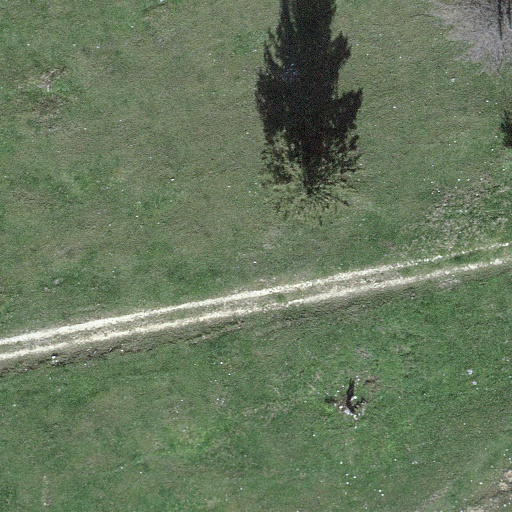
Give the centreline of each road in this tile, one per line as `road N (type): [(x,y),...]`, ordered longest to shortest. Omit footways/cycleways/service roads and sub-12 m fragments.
road 1 (track): [(0,340),(511,242)]
road 2 (track): [(422,511),(511,418)]
